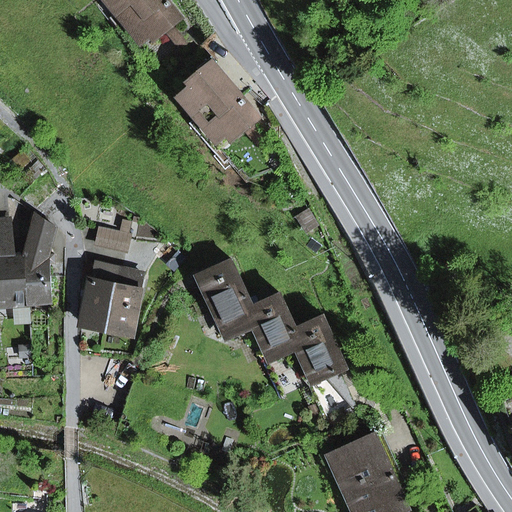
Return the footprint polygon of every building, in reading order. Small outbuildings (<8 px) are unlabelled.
[(173,25),(182,19),(166,0),(106,0),(118,14),(123,10),(137,27),(141,23),(152,36),(155,40),(167,31),(181,48),(188,43),(173,25)] [(141,23),(137,27),(123,10),(118,14),(142,44),(152,36),(141,23)] [(253,124),(260,118),(240,95),(233,87),(214,64),(218,60),(213,55),(198,69),(201,72),(189,83),(193,87),(180,98),(194,114),(199,110),(211,125),(216,121),(227,134),(233,141),(246,130),(260,147),(267,141),(253,124)] [(218,142),(227,134),(216,121),(211,125),(199,110),(194,114),(218,142)] [(299,218),(308,231),(316,225),(308,212),(299,218)] [(49,254),(56,227),(37,215),(28,256),(31,304),(37,304),(49,302),(51,302),(50,263),(57,263),(56,254),(49,254)] [(0,306),(15,305),(30,305),(31,304),(28,256),(22,256),(22,248),(13,248),(9,220),(0,221),(0,306)] [(99,245),(127,251),(130,235),(102,229),(99,245)] [(155,258),(173,274),(186,259),(168,243),(155,258)] [(251,317),(247,310),(254,307),(233,260),(197,276),(209,303),(215,300),(233,338),(254,329),(255,328),(250,318),(251,317)] [(96,264),(83,324),(107,329),(121,270),(96,264)] [(121,270),(107,329),(132,334),(145,273),(130,270),(124,269),(124,270),(121,270)] [(294,339),(290,332),(297,329),(282,295),(254,307),(247,310),(251,317),(250,318),(255,328),(254,329),(270,363),(297,351),(298,351),(293,340),(294,339)] [(15,323),(30,322),(30,305),(15,305),(15,323)] [(349,369),(324,317),(297,329),(290,332),(294,339),(293,340),(298,351),(297,351),(313,386),(328,379),(342,373),(349,369)] [(354,409),(357,407),(342,373),(328,379),(354,409)] [(352,511),(407,511),(411,510),(376,434),(327,456),(352,511)]
